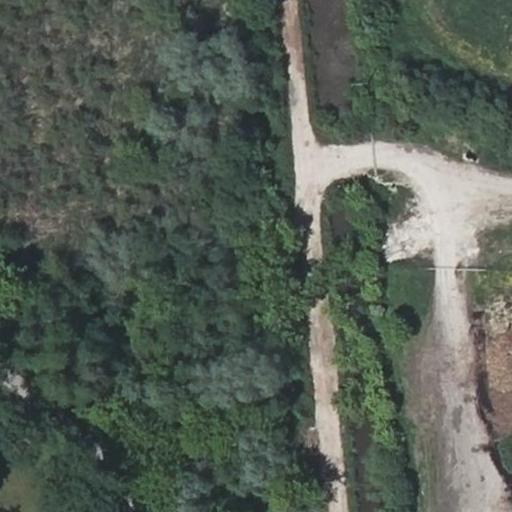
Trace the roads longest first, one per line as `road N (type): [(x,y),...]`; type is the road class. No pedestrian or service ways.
road 1 (track): [(290,0),(341,511)]
road 2 (residential): [(146,511),(115,466),(0,370)]
